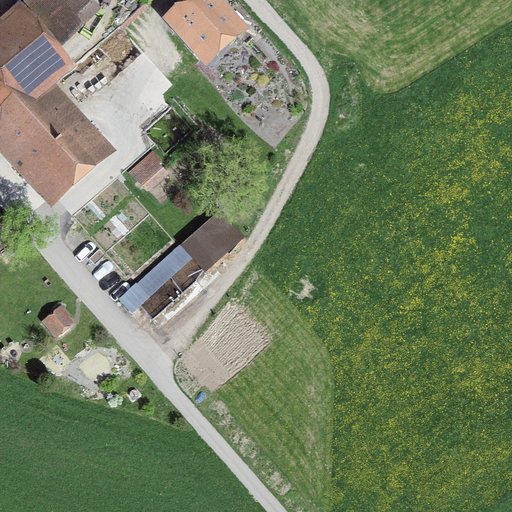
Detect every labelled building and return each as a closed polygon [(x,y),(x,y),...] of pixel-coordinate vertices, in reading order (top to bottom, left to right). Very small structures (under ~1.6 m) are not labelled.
[(0,132),(53,193),(108,144),(89,122),(83,128),(95,142),(90,146),(51,101),(59,93),(53,85),(70,70),(53,52),(81,28),(66,6),(61,0),(34,0),(0,30),(0,132)] [(236,32),(207,0),(201,0),(181,17),(176,12),(170,17),(175,23),(176,22),(208,57),(236,32)] [(151,156),(133,173),(145,186),(163,169),(151,156)] [(222,205),(180,244),(205,270),(246,231),(222,205)] [(71,323),(60,311),(46,323),(56,336),(71,323)]
